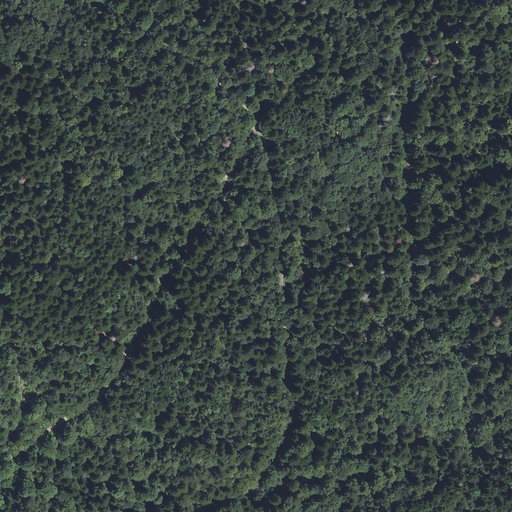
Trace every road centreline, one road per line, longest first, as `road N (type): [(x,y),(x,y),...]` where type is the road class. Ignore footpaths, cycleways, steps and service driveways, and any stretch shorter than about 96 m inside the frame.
road 1 (track): [(254,128),(243,134),(224,182),(159,280),(114,375),(87,405),(0,461)]
road 2 (track): [(471,456),(464,427),(470,382),(409,297),(406,63)]
road 3 (track): [(257,511),(250,496),(293,402),(283,353),(280,230),(264,139),(254,128)]
road 4 (track): [(254,128),(224,85),(90,0)]
road 5 (track): [(0,303),(20,398),(13,431),(0,446)]
